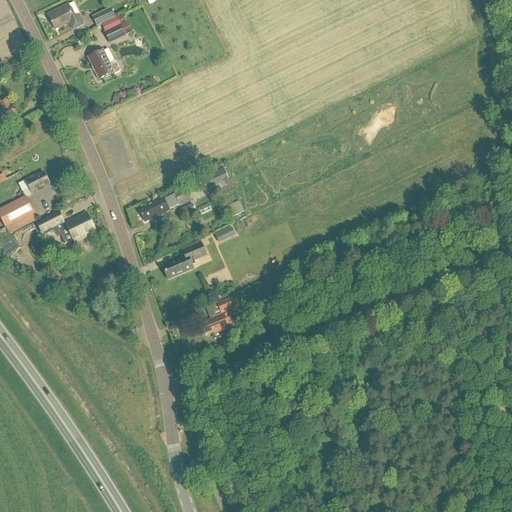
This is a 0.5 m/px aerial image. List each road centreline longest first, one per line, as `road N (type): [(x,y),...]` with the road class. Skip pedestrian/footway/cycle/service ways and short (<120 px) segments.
road 1 (tertiary): [(167,393),(91,152),(15,0)]
road 2 (unclassified): [(167,393),(185,392),(511,248)]
road 3 (trunk): [(120,511),(0,336)]
road 4 (track): [(484,0),(511,170)]
